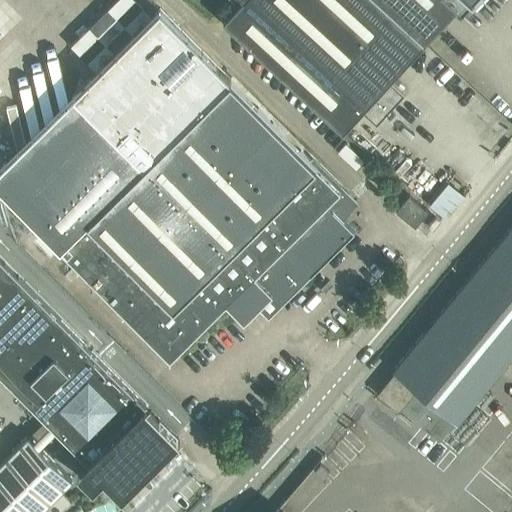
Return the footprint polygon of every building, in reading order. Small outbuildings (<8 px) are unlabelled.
[(128,0),(121,0),(71,50),(93,72),(147,18),(128,0)] [(241,0),(223,20),(342,130),(343,130),(363,108),(377,120),(404,91),(391,79),(424,43),(463,0),(468,0),(472,3),(474,0),(241,0)] [(0,165),(0,187),(59,248),(169,358),(225,303),(231,310),(233,307),(244,318),(270,292),(281,303),(307,272),(310,275),(353,232),(342,221),(325,203),(339,190),(309,160),(159,8),(73,94),(0,165)] [(430,204),(446,218),(466,195),(449,181),(430,204)] [(395,211),(415,227),(427,211),(408,195),(395,211)] [(395,372),(378,392),(399,409),(401,407),(458,455),(495,410),(491,406),(477,395),(485,387),(511,354),(511,224),(393,369),(395,372)] [(0,256),(0,374),(50,425),(34,440),(39,445),(56,429),(88,461),(78,471),(93,486),(103,476),(122,495),(123,495),(124,495),(123,494),(136,481),(137,481),(138,481),(137,480),(151,467),(152,467),(151,466),(165,453),(166,452),(165,452),(179,439),(180,439),(179,438),(160,418),(155,424),(141,410),(143,408),(145,405),(146,404),(0,256)] [(0,464),(0,511),(38,511),(71,480),(38,447),(34,442),(28,437),(0,464)]
